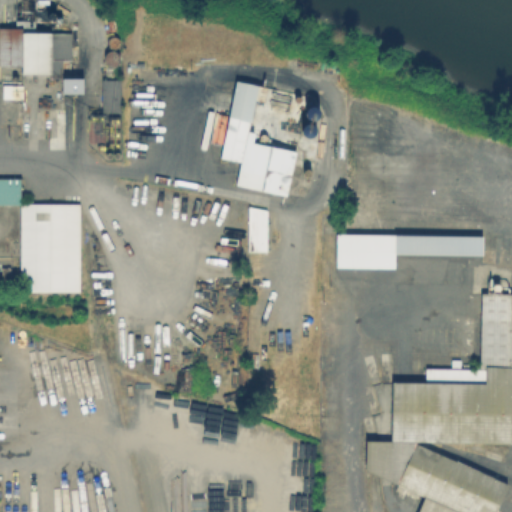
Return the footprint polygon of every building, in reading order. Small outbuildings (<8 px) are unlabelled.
[(20,64),(0,64),(0,27),(21,27),(20,31),(20,64)] [(20,72),(20,64),(20,31),(50,31),(49,72),(20,72)] [(60,92),(60,77),(81,77),(81,92),(60,92)] [(119,79),(101,78),(100,110),(119,111),(119,79)] [(294,150),(285,195),(233,184),(238,160),(217,155),(233,79),(256,84),(245,140),(294,150)] [(1,97),(1,84),(21,84),(21,97),(1,97)] [(87,143),(105,143),(105,149),(118,149),(118,111),(86,111),(87,143)] [(0,179),(24,179),(25,205),(79,205),(79,293),(23,293),(24,211),(0,211),(0,179)] [(249,255),(250,210),(271,210),(271,255),(249,255)] [(333,231),(480,234),(480,251),(393,250),(392,265),(332,264),(333,231)] [(0,260),(10,260),(10,285),(0,285),(0,260)] [(511,296),(511,445),(425,445),(511,484),(499,511),(417,511),(425,496),(372,471),(372,443),(385,443),(396,432),(397,381),(483,381),(484,296),(511,296)] [(471,354),(472,318),(448,317),(447,353),(471,354)]
